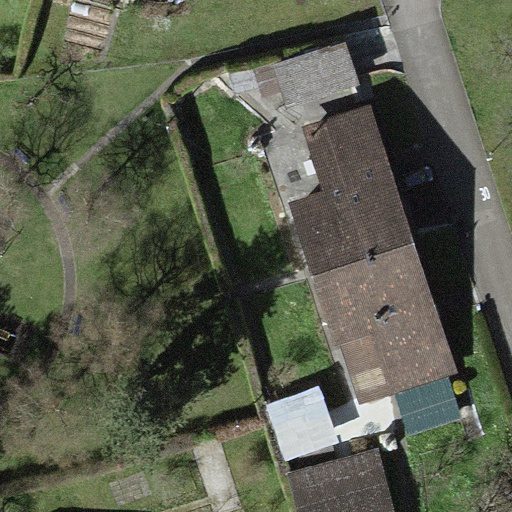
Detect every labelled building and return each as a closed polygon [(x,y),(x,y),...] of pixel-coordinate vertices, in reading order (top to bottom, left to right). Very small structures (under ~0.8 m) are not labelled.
[(363,89),(348,39),(251,69),(260,99),(281,92),(288,112),(363,89)] [(415,246),(373,102),(300,126),(322,191),(285,203),(312,278),(415,246)] [(415,246),(312,278),(357,411),(395,399),(404,429),(467,408),(415,246)] [(328,386),(265,406),(284,466),(347,446),(328,386)] [(390,511),(375,459),(290,484),(298,511),(390,511)] [(134,511),(127,488),(57,511),(134,511)]
